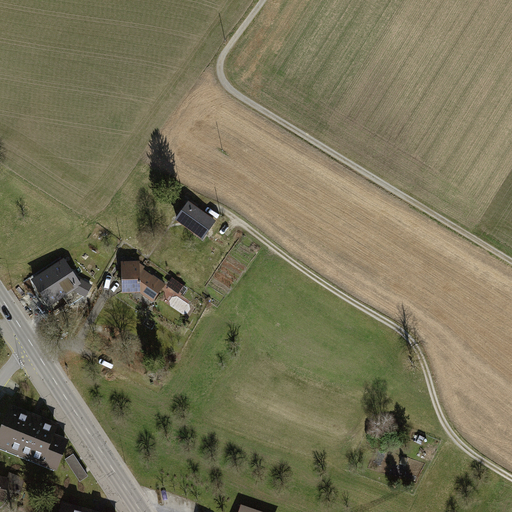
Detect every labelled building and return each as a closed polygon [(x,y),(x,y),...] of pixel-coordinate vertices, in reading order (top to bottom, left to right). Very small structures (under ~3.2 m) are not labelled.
[(177,220),(202,237),(214,221),(189,203),(177,220)] [(139,262),(122,262),(123,292),(140,291),(152,300),(164,285),(139,267),(139,262)] [(47,272),(35,280),(50,303),(71,289),(84,297),(90,286),(79,279),(76,284),(64,266),(49,275),(47,272)] [(8,406),(0,427),(0,449),(56,471),(68,440),(53,434),(57,424),(8,406)] [(72,463),(81,480),(89,476),(79,459),(72,463)] [(14,473),(0,470),(0,497),(9,499),(14,473)] [(94,511),(59,502),(56,511),(94,511)]
